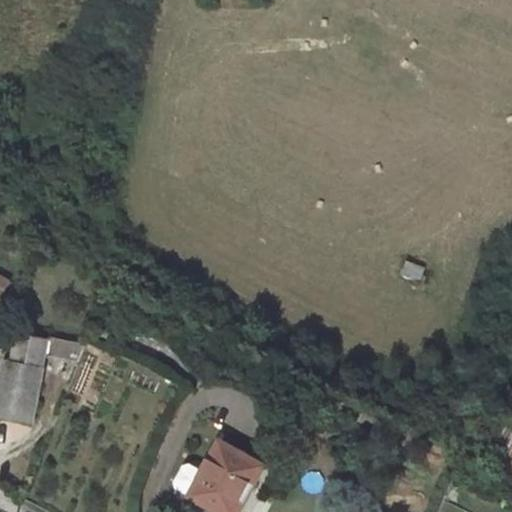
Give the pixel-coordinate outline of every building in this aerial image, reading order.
[(0,276),(0,295),(2,297),(11,282),(0,276)] [(105,313),(96,335),(109,340),(118,319),(105,313)] [(0,389),(0,415),(31,422),(46,353),(55,355),(58,341),(18,333),(12,362),(6,361),(0,389)] [(85,346),(58,341),(55,355),(79,359),(85,346)] [(179,488),(190,495),(220,511),(230,511),(248,482),(253,485),(264,466),(221,442),(205,471),(193,464),(187,466),(177,483),(179,488)]
